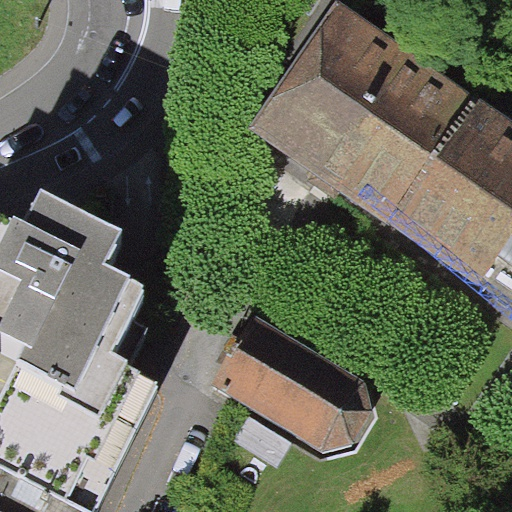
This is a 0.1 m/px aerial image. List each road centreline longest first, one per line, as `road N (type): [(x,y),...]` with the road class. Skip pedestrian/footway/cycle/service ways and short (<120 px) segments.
road 1 (secondary): [(148,0),(143,37),(121,88),(65,136),(0,166)]
road 2 (residential): [(133,511),(226,301)]
